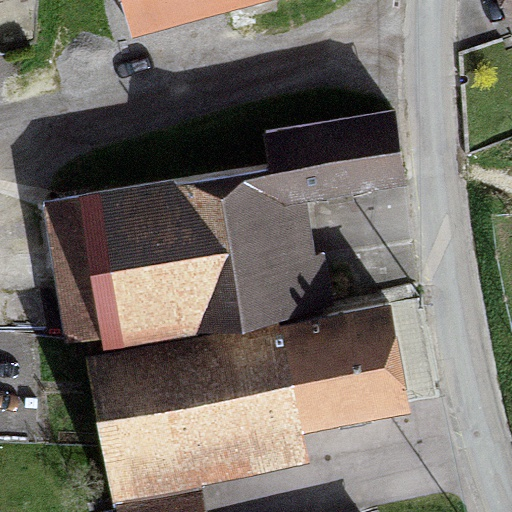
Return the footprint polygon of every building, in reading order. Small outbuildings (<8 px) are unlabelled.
[(127,0),(134,25),(231,0),(127,0)] [(511,0),(496,0),(504,22),(511,19),(511,0)] [(260,158),(202,166),(223,311),(310,298),(303,248),(377,237),(368,177),(388,174),(378,105),(255,123),(260,158)] [(202,166),(74,185),(76,197),(94,320),(95,329),(223,311),(202,166)] [(44,327),(94,320),(76,197),(26,204),(44,327)] [(385,313),(88,362),(111,500),(194,486),(328,464),(321,420),(401,407),(385,313)] [(196,511),(194,486),(111,500),(112,511),(196,511)]
